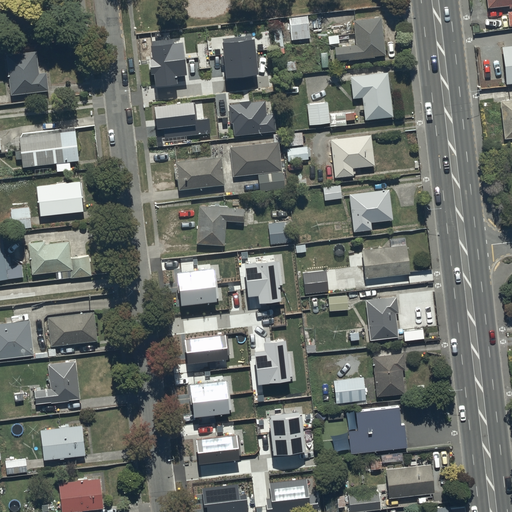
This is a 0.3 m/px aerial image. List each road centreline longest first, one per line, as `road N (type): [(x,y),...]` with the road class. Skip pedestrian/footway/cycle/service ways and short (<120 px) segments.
road 1 (residential): [(106,0),(166,511)]
road 2 (trunk): [(463,245),(494,511)]
road 3 (trunk): [(436,0),(463,245)]
